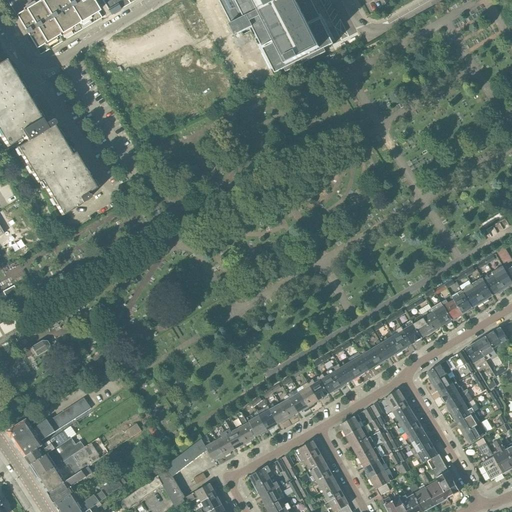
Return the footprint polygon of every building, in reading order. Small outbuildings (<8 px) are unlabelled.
[(18,14),(16,15),(37,49),(98,12),(90,0),(42,0),(19,14),(18,14)] [(321,19),(311,0),(219,0),(231,23),(229,24),(235,35),(252,27),(275,73),(333,44),(332,42),(321,19)] [(235,36),(235,35),(229,24),(222,9),(151,46),(187,117),(266,79),(253,53),(203,77),(202,78),(192,57),(235,36)] [(0,133),(2,137),(1,137),(7,148),(20,141),(22,145),(17,149),(17,150),(18,149),(22,155),(21,156),(28,167),(29,166),(33,172),(31,173),(38,184),(42,182),(46,188),(45,189),(52,199),(53,199),(57,205),(55,205),(62,217),(82,204),(89,199),(90,198),(90,197),(89,195),(88,195),(87,195),(96,189),(95,188),(94,188),(91,183),(92,182),(85,170),(84,171),(80,165),(81,164),(75,153),(70,156),(66,150),(67,149),(60,138),(59,139),(56,133),(57,132),(53,126),(54,124),(54,123),(53,122),(52,121),(51,120),(50,120),(40,103),(33,107),(5,60),(0,62),(0,133)] [(485,260),(487,265),(495,260),(495,259),(492,255),(485,260)] [(492,273),(494,276),(503,291),(508,288),(509,286),(511,284),(511,282),(503,267),(492,273)] [(465,272),(467,277),(475,272),(473,268),(465,272)] [(467,277),(465,272),(457,277),(459,281),(467,277)] [(503,291),(494,276),(489,279),(487,276),(482,279),(493,296),(497,294),(499,294),(503,291)] [(444,284),(447,289),(454,284),(451,279),(444,284)] [(493,296),(482,279),(477,282),(479,285),(474,288),(483,304),(488,300),(489,298),(493,296)] [(447,289),(444,284),(434,290),(437,295),(447,289)] [(14,285),(3,291),(10,304),(21,298),(14,285)] [(483,304),(474,288),(468,292),(466,288),(462,291),(472,308),(476,306),(478,307),(483,304)] [(427,298),(435,293),(433,289),(425,294),(427,298)] [(472,308),(462,291),(457,294),(459,297),(454,300),(463,316),(468,313),(468,311),(472,308)] [(414,303),(417,307),(424,302),(422,298),(414,303)] [(463,316),(454,300),(448,304),(446,301),(442,303),(452,320),(457,318),(459,318),(463,316)] [(417,307),(414,303),(406,308),(409,312),(417,307)] [(452,320),(442,303),(431,309),(442,327),(446,324),(448,325),(451,323),(452,321),(452,320)] [(442,327),(431,309),(426,312),(428,315),(423,319),(432,334),(437,331),(438,329),(442,327)] [(402,310),(394,315),(396,319),(404,314),(402,310)] [(432,334),(423,319),(420,313),(409,319),(411,322),(412,325),(417,331),(421,339),(426,337),(427,337),(432,334)] [(396,319),(394,315),(386,320),(389,324),(396,319)] [(377,330),(384,326),(382,322),(375,326),(377,330)] [(412,325),(411,322),(401,328),(411,345),(415,342),(417,343),(421,341),(421,339),(417,331),(412,325)] [(366,337),(374,332),(372,328),(364,333),(366,337)] [(411,345),(401,328),(390,334),(402,352),(407,349),(408,347),(411,345)] [(501,329),(486,337),(493,349),(508,341),(501,329)] [(356,343),(364,338),(362,334),(354,339),(356,343)] [(402,352),(390,334),(381,340),(391,357),(395,355),(397,355),(402,352)] [(494,351),(493,349),(486,337),(476,343),(486,361),(490,358),(488,355),(494,351)] [(368,347),(379,366),(385,362),(386,360),(390,358),(380,340),(368,347)] [(41,341),(31,348),(36,356),(47,350),(48,346),(46,342),(41,341)] [(349,342),(341,347),(344,351),(351,346),(349,342)] [(486,361),(476,343),(465,350),(479,372),(489,366),(486,361)] [(344,351),(341,347),(333,352),(336,355),(344,351)] [(358,353),(369,371),(373,368),(374,369),(379,366),(368,347),(358,353)] [(464,366),(465,365),(469,362),(463,351),(457,355),(464,366)] [(348,359),(359,378),(364,375),(365,373),(369,371),(358,353),(348,359)] [(321,359),(323,363),(331,358),(329,354),(321,359)] [(323,363),(321,359),(313,364),(315,368),(323,363)] [(338,365),(348,383),(353,380),(354,381),(359,378),(348,359),(338,365)] [(431,384),(447,375),(452,372),(446,362),(427,373),(430,378),(429,379),(431,384)] [(469,362),(465,365),(470,373),(474,370),(469,362)] [(300,369),(302,373),(310,368),(308,364),(300,369)] [(328,371),(339,390),(344,387),(345,385),(348,383),(338,365),(328,371)] [(499,376),(506,371),(504,367),(496,372),(499,376)] [(302,373),(300,369),(291,374),(294,378),(302,373)] [(318,377),(328,395),(332,392),(334,393),(339,390),(328,371),(318,377)] [(477,384),(482,382),(477,374),(473,376),(477,384)] [(447,375),(431,384),(435,390),(437,389),(439,393),(456,383),(453,379),(450,380),(447,375)] [(285,386),(293,381),(290,377),(283,382),(285,386)] [(307,384),(318,401),(322,399),(324,399),(328,397),(328,395),(318,377),(307,384)] [(486,389),(482,382),(477,384),(482,392),(486,389)] [(490,390),(495,387),(492,382),(487,385),(490,390)] [(456,383),(439,393),(442,398),(441,399),(443,403),(445,403),(462,393),(463,392),(463,390),(462,388),(460,387),(459,388),(456,383)] [(271,389),(274,393),(281,388),(279,384),(271,389)] [(318,401),(307,384),(298,390),(299,393),(309,408),(314,405),(315,403),(318,401)] [(274,393),(271,389),(263,394),(266,398),(274,393)] [(299,393),(298,390),(287,396),(293,405),(298,413),(302,411),(304,411),(309,408),(299,393)] [(384,399),(392,412),(407,403),(404,399),(399,390),(384,399)] [(462,393),(445,403),(448,408),(447,410),(450,414),(465,405),(472,400),(467,392),(469,392),(468,390),(462,393)] [(494,402),(498,399),(493,391),(489,394),(494,402)] [(293,405),(287,396),(277,402),(288,420),(294,417),(294,416),(298,413),(293,405)] [(254,408),(262,401),(259,397),(251,404),(254,408)] [(21,450),(25,457),(42,445),(39,439),(40,439),(41,441),(91,409),(84,399),(48,423),(47,421),(38,427),(39,429),(35,432),(31,426),(27,420),(8,432),(11,438),(12,437),(17,445),(20,451),(21,450)] [(503,407),(498,399),(494,402),(498,410),(503,407)] [(267,408),(278,425),(282,423),(283,424),(288,420),(277,402),(267,408)] [(407,403),(392,412),(395,418),(393,420),(395,425),(413,414),(410,409),(407,403)] [(469,403),(465,405),(450,414),(453,420),(455,420),(457,423),(475,413),(469,403)] [(377,418),(381,416),(383,415),(377,404),(371,407),(377,418)] [(258,413),(268,431),(274,429),(274,428),(278,425),(267,408),(258,413)] [(370,423),(371,422),(376,419),(369,408),(363,412),(370,423)] [(237,430),(246,445),(251,442),(251,440),(256,438),(242,413),(237,415),(243,427),(237,430)] [(268,431),(258,413),(257,414),(257,413),(247,418),(257,436),(262,433),(263,434),(268,431)] [(475,413),(457,423),(460,428),(459,430),(462,435),(477,425),(474,420),(477,418),(475,413)] [(413,414),(395,425),(398,429),(401,427),(404,433),(419,424),(417,419),(416,419),(413,414)] [(343,432),(346,437),(360,428),(357,423),(361,421),(358,415),(341,425),(344,430),(343,432)] [(503,425),(507,423),(503,415),(499,418),(503,425)] [(381,416),(377,418),(382,426),(386,423),(381,416)] [(380,427),(376,419),(371,422),(376,430),(380,427)] [(222,427),(235,449),(239,447),(240,448),(246,445),(237,430),(232,433),(227,423),(222,427)] [(504,433),(511,430),(508,423),(501,427),(504,433)] [(137,424),(126,431),(131,438),(141,431),(137,424)] [(419,424),(404,433),(408,440),(405,441),(408,446),(426,436),(422,430),(423,429),(419,424)] [(477,425),(462,435),(465,440),(468,440),(470,444),(487,434),(484,429),(481,431),(477,425)] [(217,442),(225,456),(230,453),(231,452),(235,449),(222,427),(218,430),(220,433),(215,436),(217,442)] [(360,428),(346,437),(349,443),(351,443),(352,446),(370,436),(368,433),(364,435),(360,428)] [(42,445),(25,457),(31,465),(70,440),(64,431),(49,441),(50,442),(43,446),(42,445)] [(391,442),(395,440),(390,431),(386,433),(391,442)] [(384,443),(388,441),(384,433),(379,435),(384,443)] [(202,440),(209,452),(214,461),(219,459),(220,459),(225,456),(217,442),(212,445),(207,436),(202,440)] [(370,436),(352,446),(356,452),(355,453),(357,457),(376,447),(370,436)] [(426,436),(408,446),(411,451),(414,449),(417,454),(433,445),(429,440),(428,440),(426,436)] [(72,438),(70,440),(31,465),(39,478),(85,448),(81,442),(76,445),(72,438)] [(100,439),(85,448),(39,478),(49,494),(67,482),(60,471),(70,465),(76,475),(89,468),(93,466),(92,465),(109,454),(100,439)] [(209,452),(202,440),(168,466),(171,469),(169,470),(173,477),(207,452),(207,453),(209,452)] [(395,440),(391,442),(395,450),(399,448),(395,440)] [(493,456),(503,474),(505,473),(506,475),(511,472),(510,470),(511,469),(511,461),(506,451),(500,440),(494,444),(499,453),(493,456)] [(392,449),(388,441),(384,443),(388,451),(392,449)] [(301,463),(305,461),(319,453),(313,442),(295,451),(301,463)] [(503,474),(493,456),(487,444),(480,448),(485,457),(487,456),(489,460),(482,464),(491,481),(503,474)] [(433,445),(417,454),(414,456),(420,466),(427,462),(438,456),(434,450),(435,449),(433,445)] [(376,447),(357,457),(361,464),(363,464),(364,467),(381,457),(376,447)] [(402,462),(406,460),(402,452),(397,454),(402,462)] [(307,473),(325,462),(319,453),(305,461),(308,467),(305,469),(307,473)] [(395,464),(399,461),(395,454),(391,457),(395,464)] [(289,470),(293,468),(295,466),(289,455),(282,458),(289,470)] [(436,478),(448,498),(460,492),(439,455),(438,456),(427,462),(436,478)] [(381,457),(364,467),(368,473),(367,475),(369,479),(385,471),(382,466),(385,464),(381,457)] [(281,474),(283,473),(287,471),(281,459),(274,463),(281,474)] [(316,481),(330,473),(325,462),(307,473),(310,478),(313,476),(316,481)] [(403,465),(407,473),(411,471),(407,463),(403,465)] [(407,473),(403,465),(399,467),(403,475),(407,473)] [(252,483),(255,488),(271,480),(268,473),(271,472),(268,466),(250,477),(253,481),(252,483)] [(67,482),(49,494),(57,507),(64,502),(75,496),(73,494),(75,493),(72,488),(92,474),(89,468),(76,475),(67,482)] [(159,478),(163,486),(175,508),(187,502),(185,498),(173,477),(169,470),(159,478)] [(385,471),(369,479),(373,485),(374,485),(377,490),(386,484),(394,480),(392,475),(388,477),(385,471)] [(319,494),(336,484),(330,473),(316,481),(320,488),(316,490),(319,494)] [(424,485),(436,505),(448,498),(436,478),(429,482),(424,473),(419,476),(424,485)] [(204,474),(194,479),(197,485),(207,479),(204,474)] [(163,486),(159,478),(158,477),(123,501),(127,507),(128,510),(163,486)] [(64,502),(57,507),(60,511),(87,511),(100,503),(123,487),(118,479),(101,490),(102,492),(96,496),(95,495),(85,502),(81,507),(75,496),(64,502)] [(295,481),(300,489),(304,487),(300,479),(295,481)] [(271,480),(255,488),(258,493),(259,493),(262,498),(280,488),(277,484),(274,485),(271,480)] [(289,485),(294,493),(298,490),(293,482),(289,485)] [(199,498),(202,503),(218,495),(214,489),(213,489),(210,484),(185,498),(187,502),(188,503),(199,498)] [(328,503),(343,495),(336,484),(319,494),(322,499),(325,497),(328,503)] [(386,484),(377,490),(381,496),(390,491),(386,484)] [(414,495),(424,511),(436,505),(424,485),(418,488),(417,486),(411,490),(414,495)] [(304,487),(300,489),(304,498),(309,495),(304,487)] [(280,488),(262,498),(264,502),(264,503),(267,509),(285,498),(282,493),(280,488)] [(298,490),(294,493),(298,501),(303,499),(298,490)] [(400,497),(408,511),(423,511),(424,511),(414,495),(407,498),(403,491),(400,490),(397,492),(400,497)] [(218,495),(202,503),(205,509),(198,511),(210,511),(222,505),(220,501),(220,499),(218,495)] [(337,511),(349,505),(343,495),(328,503),(331,509),(328,511),(337,511)] [(408,511),(400,497),(390,502),(388,498),(383,501),(388,511),(408,511)] [(285,498),(267,509),(268,511),(286,511),(291,509),(288,504),(285,498)] [(312,511),(316,509),(312,501),(307,503),(312,511)] [(98,511),(97,509),(102,506),(100,503),(87,511),(98,511)]
